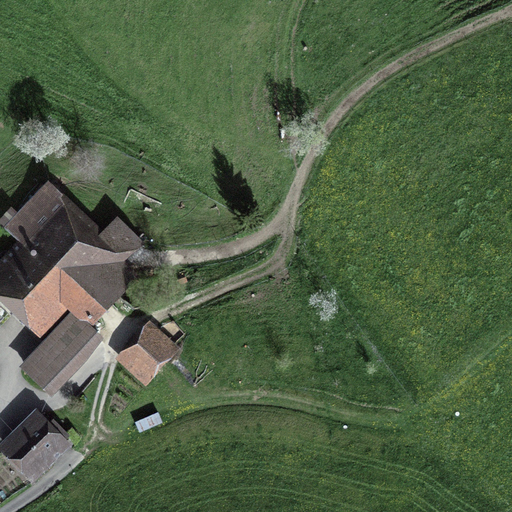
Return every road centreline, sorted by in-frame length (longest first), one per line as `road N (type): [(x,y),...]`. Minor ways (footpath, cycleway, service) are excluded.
road 1 (track): [(129,324),(267,265),(284,246),(294,194),(314,151),(349,102),(398,63),(511,8)]
road 2 (track): [(97,435),(239,397),(407,421),(443,402),(511,335)]
